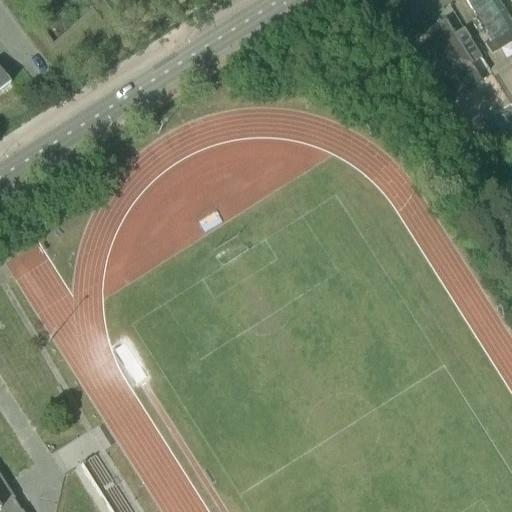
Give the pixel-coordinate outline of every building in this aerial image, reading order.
[(511,17),(502,0),(465,0),(461,3),(494,57),(511,46),(511,17)] [(456,102),(480,86),(445,27),(419,43),(456,102)] [(471,39),(461,45),(474,65),(484,59),(471,39)] [(129,511),(95,457),(80,466),(108,511),(129,511)] [(0,511),(21,511),(0,477),(0,511)]
